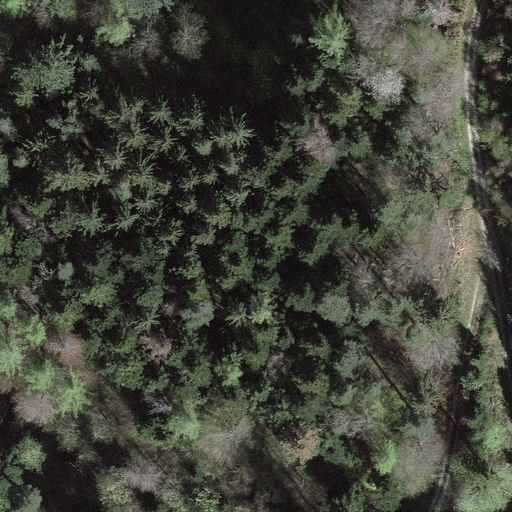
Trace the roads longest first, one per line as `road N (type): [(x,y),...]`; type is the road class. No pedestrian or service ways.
road 1 (track): [(467,0),(464,66),(511,386)]
road 2 (track): [(491,267),(456,454),(428,511)]
